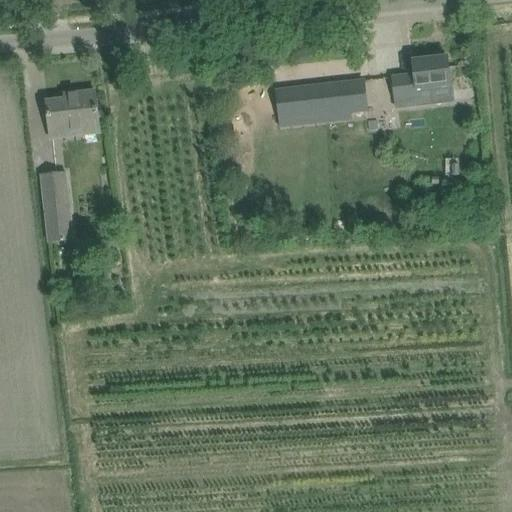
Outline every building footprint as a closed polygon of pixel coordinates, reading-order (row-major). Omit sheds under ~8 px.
[(395,100),(408,98),(407,90),(433,87),(434,95),(435,99),(439,102),(443,102),(447,100),(450,97),(450,93),(449,86),(451,85),(448,58),(412,62),(414,75),(392,78),(395,100)] [(473,66),(464,68),(466,79),(474,78),(473,66)] [(347,83),(275,91),(279,121),(350,112),(347,83)] [(46,102),(49,122),(50,139),(54,138),(54,137),(51,138),(51,129),(71,127),(71,132),(99,129),(95,91),(64,94),(65,100),(46,102)] [(229,112),(222,113),(226,135),(233,134),(229,112)] [(42,176),(49,243),(73,240),(66,173),(42,176)]
